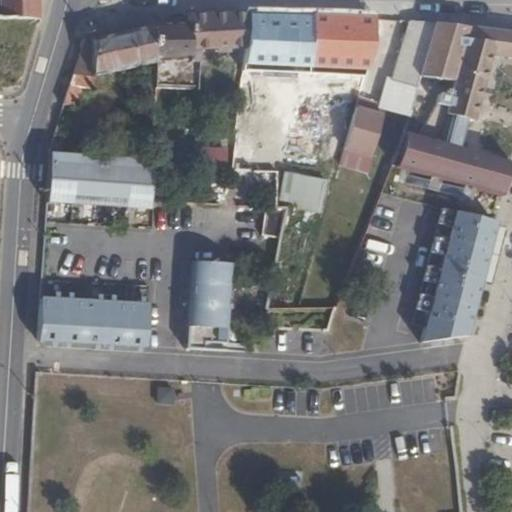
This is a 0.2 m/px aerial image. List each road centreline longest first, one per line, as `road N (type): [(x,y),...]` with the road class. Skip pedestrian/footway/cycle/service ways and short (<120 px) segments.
road 1 (residential): [(10,355),(325,373),(484,355)]
road 2 (tertiary): [(35,112),(21,168),(10,355)]
road 3 (residential): [(484,355),(468,436),(478,511)]
road 4 (tertiary): [(10,355),(0,485)]
